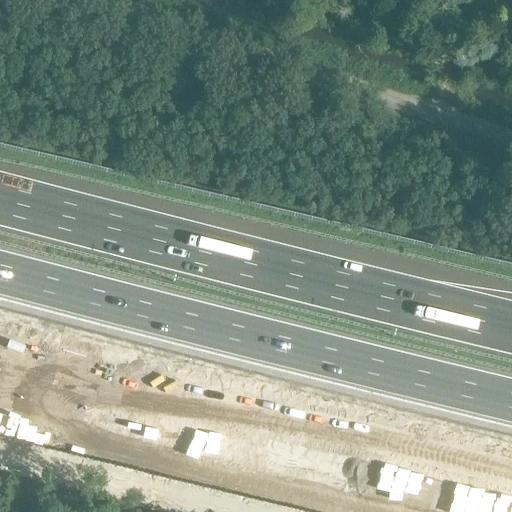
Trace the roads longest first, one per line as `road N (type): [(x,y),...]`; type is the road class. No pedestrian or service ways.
road 1 (motorway): [(0,271),(511,403)]
road 2 (motorway): [(0,353),(511,480)]
road 3 (motorway): [(511,327),(0,200)]
road 4 (unclassified): [(98,0),(511,140)]
